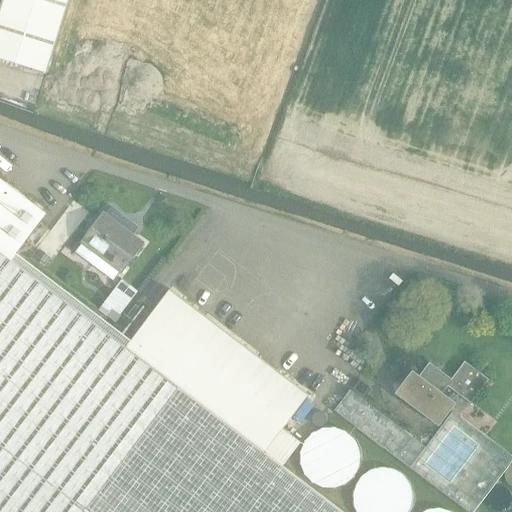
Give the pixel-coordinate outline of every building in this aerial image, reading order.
[(0,0),(0,56),(44,71),(63,0),(0,0)] [(16,253),(46,214),(0,178),(0,251),(11,260),(16,253)] [(143,243),(103,213),(81,242),(121,272),(143,243)] [(47,229),(39,223),(26,241),(34,247),(47,229)] [(0,511),(343,511),(265,452),(308,395),(169,289),(131,340),(16,253),(11,260),(0,251),(0,511)] [(230,282),(230,281),(229,274),(227,270),(225,267),(219,263),(216,261),(211,261),(205,261),(201,263),(197,265),(192,271),(191,276),(190,280),(191,287),(195,293),(198,296),(201,299),(208,301),(212,301),(216,300),(223,296),(226,293),(228,290),(230,286),(230,282)] [(355,299),(373,308),(383,287),(366,278),(355,299)] [(436,401),(447,386),(470,403),(488,379),(464,361),(451,379),(429,363),(419,376),(412,371),(397,390),(404,396),(402,398),(425,416),(427,413),(435,418),(443,407),(436,401)] [(362,396),(369,386),(360,380),(353,389),(362,396)] [(350,390),(333,411),(466,511),(471,511),(511,458),(511,456),(452,411),(425,447),(350,390)] [(511,406),(508,409),(505,413),(503,416),(502,421),(501,426),(503,435),(505,440),(508,443),(511,446),(511,406)] [(282,429),(266,451),(283,464),(300,443),(299,441),(288,433),(282,429)]
